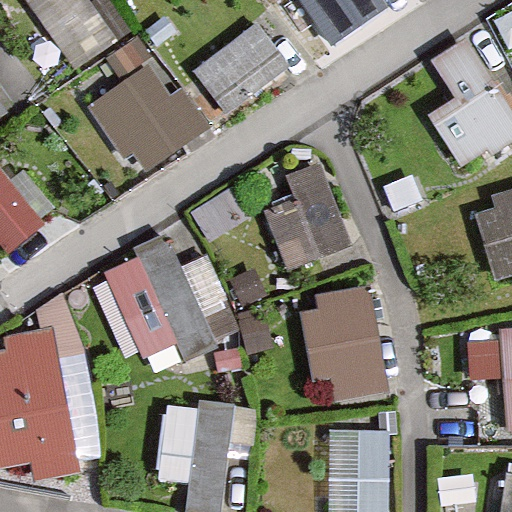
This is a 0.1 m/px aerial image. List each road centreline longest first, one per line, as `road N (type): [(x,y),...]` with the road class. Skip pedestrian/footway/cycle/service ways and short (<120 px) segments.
road 1 (residential): [(313,103),(400,300),(416,434),(413,511)]
road 2 (residential): [(0,300),(313,103)]
road 3 (residential): [(313,103),(470,0)]
